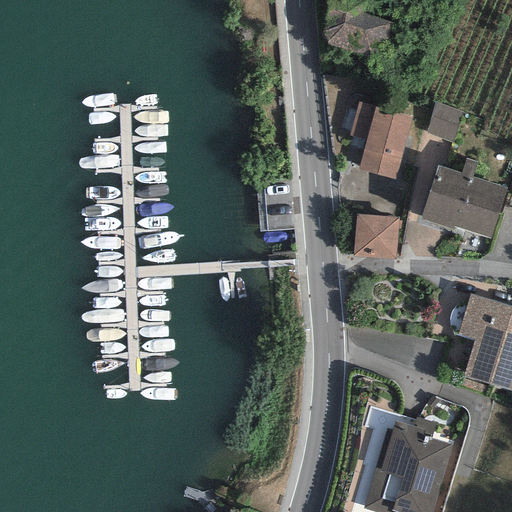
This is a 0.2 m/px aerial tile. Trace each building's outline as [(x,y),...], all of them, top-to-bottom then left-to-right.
[(367,1),(362,0),(326,0),(325,4),(322,21),(322,37),(327,47),(359,56),(374,51),(383,43),(392,22),(362,14),(367,1)] [(412,116),(358,102),(349,136),(366,140),(358,171),(395,180),(412,116)] [(461,112),(435,103),(426,133),(453,142),(461,112)] [(437,165),(420,219),(453,230),(454,226),(491,239),(508,187),(472,177),(476,163),(465,159),(460,174),(437,165)] [(398,218),(355,214),(352,256),(394,260),(398,218)] [(511,306),(468,293),(457,335),(474,341),(462,376),(511,393),(511,306)] [(431,511),(453,441),(431,435),(435,424),(415,418),(412,427),(394,421),(379,470),(374,468),(361,509),(371,511),(431,511)]
